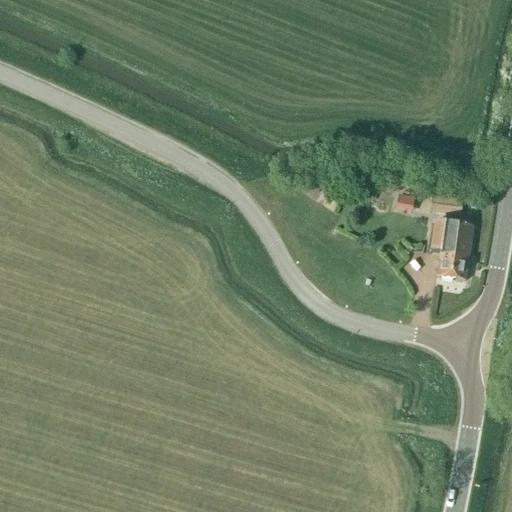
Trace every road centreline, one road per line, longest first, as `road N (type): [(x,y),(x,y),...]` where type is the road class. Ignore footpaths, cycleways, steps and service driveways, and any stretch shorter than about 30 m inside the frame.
road 1 (unclassified): [(468,346),(330,312),(292,279),(253,215),(215,180),(0,73)]
road 2 (tertiary): [(468,346),(494,277),(511,170)]
road 3 (tertiary): [(453,511),(470,421),(468,346)]
